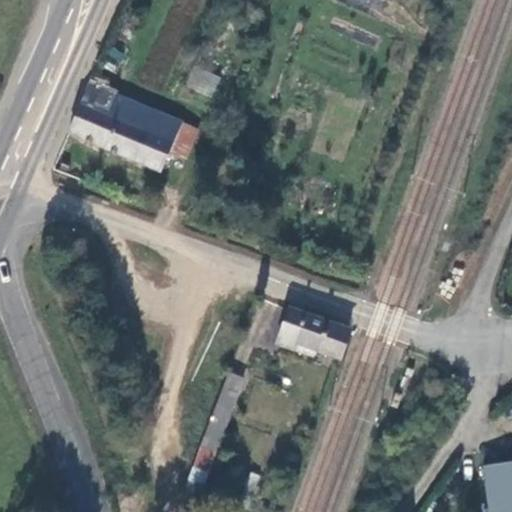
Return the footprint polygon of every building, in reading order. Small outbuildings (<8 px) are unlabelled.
[(212,97),(221,76),(193,64),(184,86),(212,97)] [(98,70),(72,133),(161,174),(172,152),(189,160),(202,130),(106,90),(111,76),(98,70)] [(347,330),(289,306),(273,345),(290,352),(294,343),(334,359),(347,330)] [(247,378),(229,372),(187,489),(204,495),(247,378)] [(254,503),(263,477),(253,473),(244,499),(254,503)]
